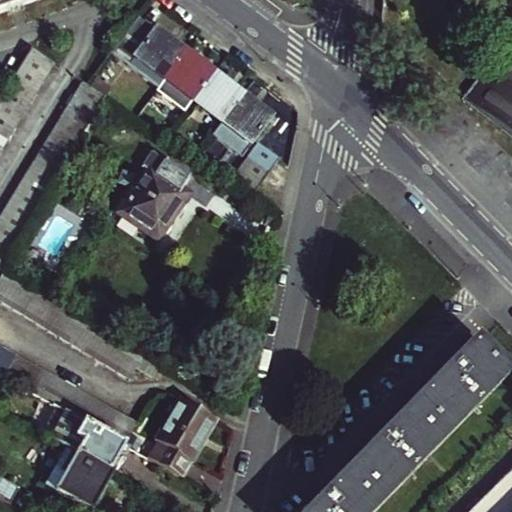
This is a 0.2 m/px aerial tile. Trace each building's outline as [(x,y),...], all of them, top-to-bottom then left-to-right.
[(0,0),(0,13),(38,0),(0,0)] [(137,57),(167,79),(186,54),(137,18),(112,52),(131,66),(137,57)] [(511,36),(463,98),(511,136),(511,36)] [(32,49),(28,56),(51,71),(55,65),(32,49)] [(195,100),(214,75),(186,54),(167,79),(158,91),(186,112),(195,100)] [(28,56),(21,68),(44,82),(51,71),(28,56)] [(21,68),(14,79),(37,94),(44,82),(21,68)] [(224,122),(243,97),(214,75),(195,100),(224,122)] [(0,77),(0,96),(8,83),(0,77)] [(14,79),(7,90),(30,105),(37,94),(14,79)] [(84,84),(75,97),(99,112),(106,99),(84,84)] [(30,105),(7,90),(0,102),(23,116),(30,105)] [(75,97),(68,109),(92,124),(99,112),(75,97)] [(272,120),(243,97),(224,122),(253,144),(256,141),(272,120)] [(23,116),(0,102),(0,118),(16,128),(23,116)] [(68,109),(62,120),(85,134),(92,124),(68,109)] [(16,128),(0,118),(0,135),(8,141),(16,128)] [(62,120),(55,131),(78,146),(85,134),(62,120)] [(260,144),(256,141),(253,144),(224,122),(214,134),(249,160),(250,157),(260,144)] [(47,143),(71,157),(78,146),(55,131),(47,143)] [(8,141),(0,135),(0,148),(3,150),(8,141)] [(47,143),(41,154),(64,168),(71,157),(47,143)] [(271,173),(281,160),(260,144),(250,157),(271,173)] [(41,154),(34,165),(57,180),(64,168),(41,154)] [(150,174),(122,215),(160,241),(162,238),(166,237),(170,233),(171,229),(171,224),(188,198),(184,194),(193,180),(154,154),(143,170),(150,174)] [(241,170),(262,185),(271,173),(250,157),(249,160),(241,170)] [(34,165),(26,178),(49,192),(57,180),(34,165)] [(231,184),(253,198),(262,185),(241,170),(231,184)] [(20,188),(43,203),(49,192),(26,178),(20,188)] [(36,214),(43,203),(20,188),(13,199),(36,214)] [(13,199),(6,211),(29,225),(36,214),(13,199)] [(6,211),(0,220),(0,222),(22,236),(29,225),(6,211)] [(0,237),(15,247),(22,236),(0,222),(0,237)] [(0,237),(0,254),(8,259),(15,247),(0,237)] [(0,301),(3,303),(17,280),(6,273),(0,282),(0,301)] [(14,310),(28,287),(17,280),(3,303),(14,310)] [(25,317),(39,294),(28,287),(14,310),(25,317)] [(25,317),(38,324),(51,301),(39,294),(25,317)] [(38,324),(49,331),(63,308),(51,301),(38,324)] [(63,308),(49,331),(61,338),(74,315),(63,308)] [(73,345),(86,323),(74,315),(61,338),(73,345)] [(73,345),(84,352),(97,329),(86,323),(73,345)] [(97,329),(84,352),(95,359),(109,336),(97,329)] [(121,344),(109,336),(95,359),(107,366),(121,344)] [(118,373),(132,350),(121,344),(107,366),(118,373)] [(479,345),(314,511),(375,511),(509,376),(479,345)] [(0,361),(0,377),(5,380),(18,357),(6,350),(0,361)] [(130,380),(137,369),(144,358),(132,350),(118,373),(130,380)] [(18,357),(5,380),(17,386),(30,363),(18,357)] [(144,358),(137,369),(156,380),(163,369),(144,358)] [(30,363),(17,386),(27,392),(41,369),(30,363)] [(27,392),(40,399),(53,376),(41,369),(27,392)] [(53,376),(40,399),(52,405),(65,383),(53,376)] [(77,390),(65,383),(52,405),(64,412),(77,390)] [(65,413),(76,419),(90,396),(77,390),(64,412),(65,413)] [(90,396),(76,419),(88,425),(101,403),(90,396)] [(148,460),(183,479),(217,421),(181,399),(156,442),(157,443),(148,460)] [(112,409),(101,403),(88,425),(100,431),(112,409)] [(112,409),(100,431),(112,438),(124,416),(112,409)] [(51,439),(73,451),(111,472),(126,445),(112,438),(100,431),(88,425),(76,419),(65,413),(51,439)] [(112,438),(126,445),(138,423),(124,416),(112,438)] [(93,511),(114,473),(111,472),(73,451),(62,471),(65,473),(56,491),(93,511)] [(511,511),(511,466),(465,511),(511,511)] [(0,477),(0,498),(10,504),(19,488),(0,477)]
